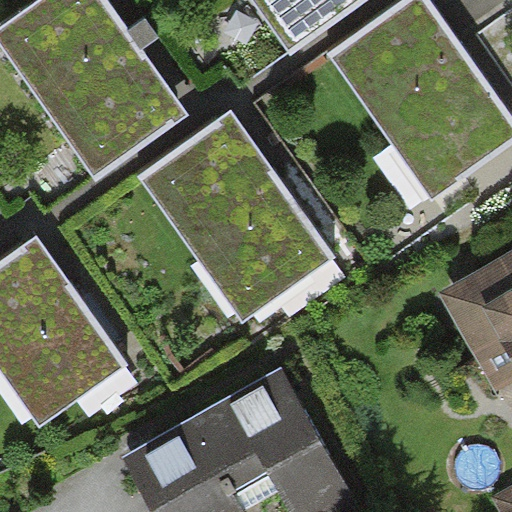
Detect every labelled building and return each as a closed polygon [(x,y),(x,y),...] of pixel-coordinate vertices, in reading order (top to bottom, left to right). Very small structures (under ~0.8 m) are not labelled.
[(118,0),(43,0),(3,28),(107,175),(197,112),(118,0)] [(263,0),(299,49),(369,0),(263,0)] [(511,103),(439,0),(410,0),(339,50),(443,197),(511,148),(511,103)] [(240,111),(150,175),(254,322),(344,258),(240,111)] [(45,237),(0,266),(0,351),(46,421),(131,364),(45,237)] [(511,251),(441,284),(496,400),(511,392),(511,251)] [(293,368),(126,456),(155,511),(250,511),(284,494),(293,511),(322,511),(360,492),(293,368)]
